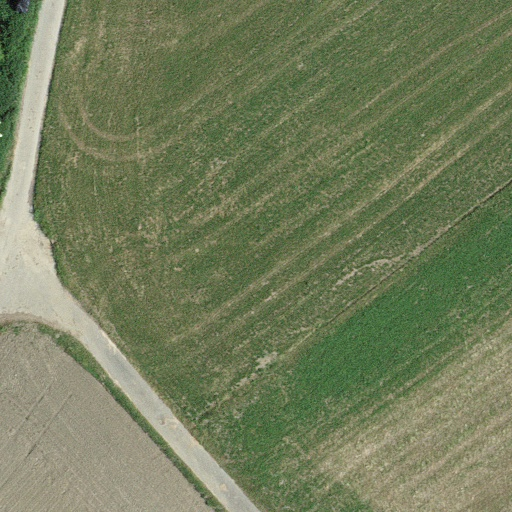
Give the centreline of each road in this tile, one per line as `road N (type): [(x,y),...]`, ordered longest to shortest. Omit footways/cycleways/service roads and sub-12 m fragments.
road 1 (track): [(4,252),(238,511)]
road 2 (track): [(55,0),(4,252)]
